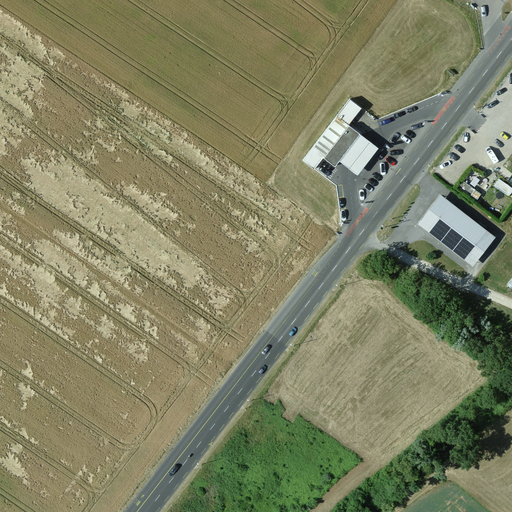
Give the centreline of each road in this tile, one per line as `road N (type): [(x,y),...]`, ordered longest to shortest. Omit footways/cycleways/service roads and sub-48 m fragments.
road 1 (primary): [(143,511),(511,39)]
road 2 (track): [(358,237),(511,303)]
